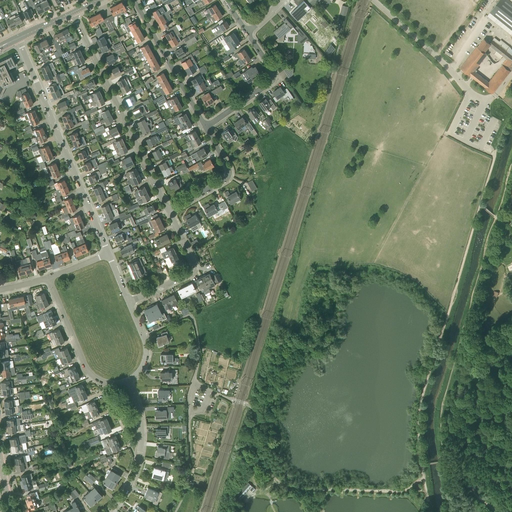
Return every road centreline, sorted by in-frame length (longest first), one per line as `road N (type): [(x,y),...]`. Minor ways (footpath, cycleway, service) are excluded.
road 1 (track): [(420,465),(422,397),(511,115)]
road 2 (track): [(422,477),(400,491),(280,482),(259,462),(250,406),(193,382)]
road 3 (unclassified): [(142,336),(186,316),(195,328),(189,457),(174,511)]
road 4 (residential): [(107,253),(18,37)]
road 5 (residential): [(168,210),(73,12)]
road 6 (unclassified): [(484,100),(373,0)]
road 7 (residential): [(208,126),(135,0)]
road 8 (residential): [(128,382),(90,374),(47,277)]
road 9 (residential): [(108,511),(139,453),(128,382)]
road 10 (residential): [(128,302),(192,270),(168,210)]
road 11 (residential): [(208,126),(274,76),(246,32)]
road 12 (residential): [(168,210),(229,173),(208,126)]
